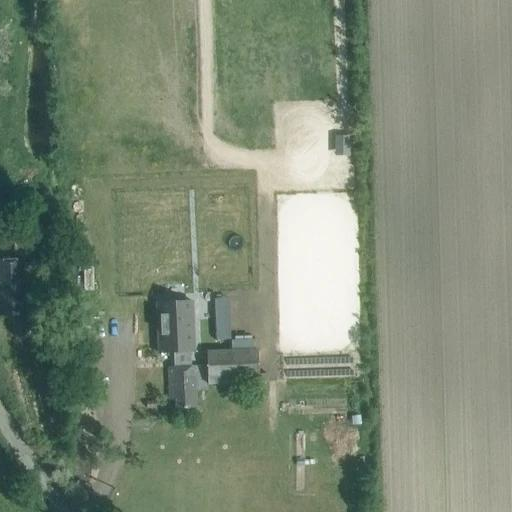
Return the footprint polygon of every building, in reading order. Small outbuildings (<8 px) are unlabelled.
[(35,231),(37,267),(56,266),(55,230),(35,231)] [(0,315),(23,314),(23,297),(27,296),(25,260),(0,261),(0,315)] [(192,302),(156,304),(158,354),(174,353),(174,367),(168,367),(169,400),(175,400),(175,410),(193,409),(192,386),(195,386),(195,366),(190,366),(189,352),(194,352),(192,302)] [(257,350),(206,352),(207,385),(258,383),(257,350)] [(259,375),(260,383),(267,382),(267,375),(259,375)]
